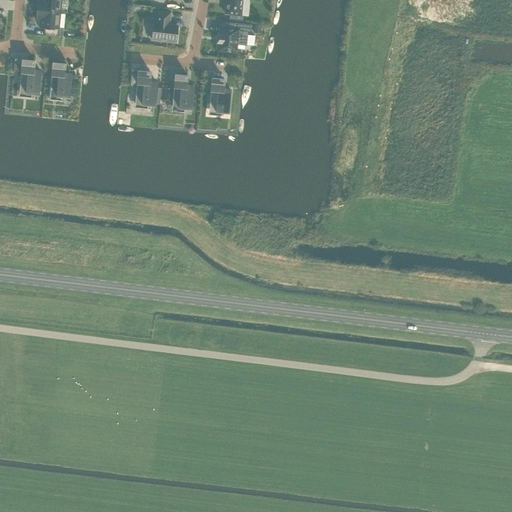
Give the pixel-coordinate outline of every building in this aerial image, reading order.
[(58,12),(59,0),(39,0),(39,1),(37,1),(36,10),(58,12)] [(226,0),(225,14),(229,14),(229,20),(242,22),(243,16),(242,15),(243,0),(226,0)] [(61,37),(62,29),(57,28),(58,12),(36,10),(35,20),(37,20),(36,27),(42,27),(41,35),(56,37),(61,37)] [(169,21),(170,13),(157,12),(156,25),(153,24),(151,39),(176,42),(177,27),(168,26),(169,21)] [(235,23),(234,30),(219,28),(219,35),(217,35),(216,43),(218,43),(217,50),(226,51),(227,52),(233,53),(234,52),(236,52),(236,44),(246,45),(247,32),(251,33),(252,25),(235,23)] [(37,95),(40,71),(33,70),(34,61),(22,60),(14,59),(13,75),(20,75),(19,83),(26,84),(25,93),(37,95)] [(65,64),(52,63),(49,100),(62,101),(62,97),(69,98),(71,74),(64,73),(65,64)] [(149,82),(150,72),(132,70),(131,83),(136,84),(134,104),(154,106),(156,82),(149,82)] [(186,85),(187,76),(175,74),(172,101),(179,101),(178,108),(191,109),(193,86),(186,85)] [(223,89),(224,79),(212,78),(209,104),(216,105),(215,112),(228,113),(230,90),(223,89)] [(282,360),(285,350),(251,341),(248,352),(282,360)]
